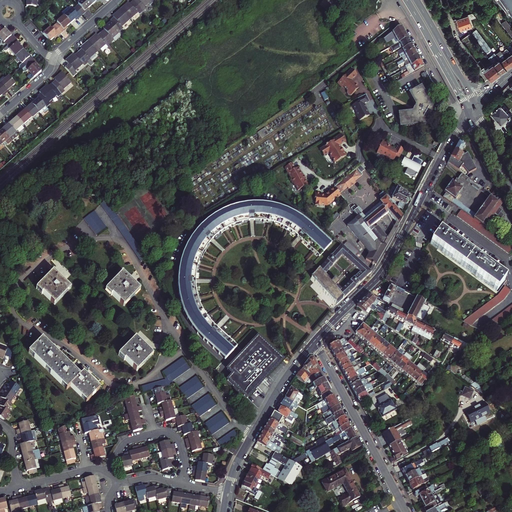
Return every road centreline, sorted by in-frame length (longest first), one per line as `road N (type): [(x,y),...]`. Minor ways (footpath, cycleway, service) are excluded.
road 1 (residential): [(184,349),(117,239),(80,242),(25,275),(10,291),(14,315),(110,384),(132,386),(160,368)]
road 2 (unknown): [(262,415),(227,382),(226,365),(183,314),(177,277),(188,240),(226,207),(269,201),(311,220),(334,243)]
road 3 (tertiary): [(314,340),(406,511)]
road 4 (tertiary): [(314,340),(378,276),(422,194)]
road 5 (residential): [(395,6),(451,104),(468,112)]
road 6 (primary): [(406,0),(468,112)]
